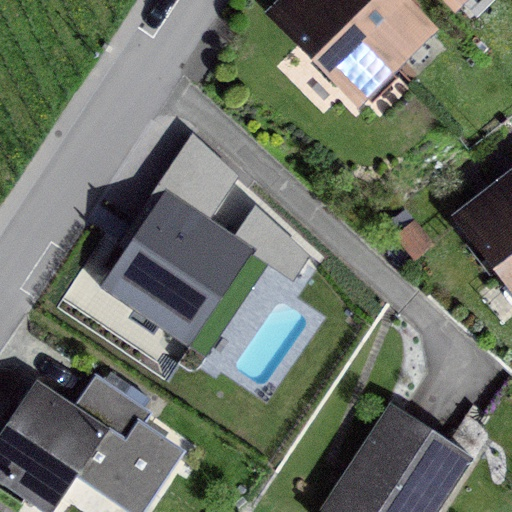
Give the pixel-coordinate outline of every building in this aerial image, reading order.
[(356,98),(392,63),(330,0),(290,0),(275,16),(356,98)] [(330,0),(392,63),(428,27),(401,0),(330,0)] [(162,195),(164,197),(106,284),(104,283),(100,287),(190,347),(254,253),(293,278),(308,257),(256,208),(235,238),(209,219),(236,177),(193,137),(157,188),(164,192),(162,195)] [(511,181),(502,190),(511,202),(511,181)] [(511,285),(511,202),(502,190),(462,221),(511,285)] [(0,476),(52,511),(78,473),(100,488),(113,468),(152,494),(179,453),(140,426),(148,413),(98,379),(76,412),(34,384),(0,435),(0,476)] [(432,511),(470,455),(394,405),(323,511),(432,511)]
